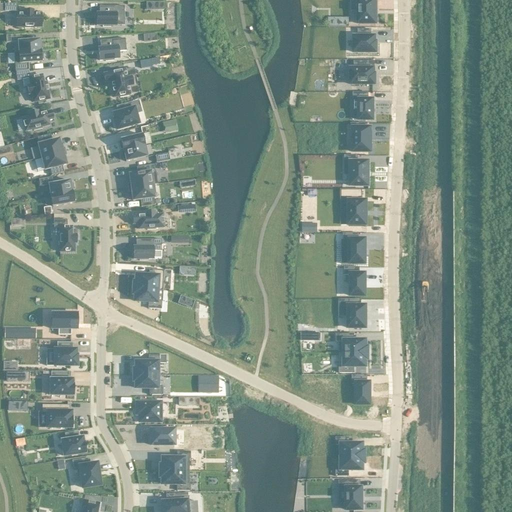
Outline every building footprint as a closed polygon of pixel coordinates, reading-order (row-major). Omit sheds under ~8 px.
[(351,0),(351,1),(358,1),(358,24),(376,24),(376,0),(368,0),(367,0),(351,0)] [(99,18),(97,18),(97,26),(103,26),(103,27),(111,27),(111,26),(124,26),(124,6),(99,6),(99,13),(99,18)] [(33,11),(25,11),(25,14),(17,14),(17,27),(25,27),(25,29),(33,29),(33,27),(41,27),(41,14),(33,14),(33,11)] [(371,37),(371,30),(358,30),(358,37),(354,37),(354,53),(376,53),(376,43),(375,43),(375,37),(371,37)] [(21,35),(6,36),(7,43),(13,43),(14,53),(19,52),(40,51),(40,49),(42,49),(42,43),(40,43),(39,40),(22,41),(21,35)] [(101,48),(98,48),(99,50),(99,53),(100,61),(105,60),(105,61),(114,61),(114,59),(119,59),(119,52),(126,51),(125,39),(100,41),(101,48)] [(19,52),(14,53),(16,71),(29,70),(28,64),(31,63),(34,63),(41,63),(41,60),(43,60),(43,53),(41,54),(41,51),(40,51),(19,52)] [(351,69),(351,85),(375,85),(375,75),(374,75),(374,69),(369,69),(369,62),(354,62),(354,69),(351,69)] [(125,70),(104,74),(105,83),(111,82),(114,98),(119,97),(120,98),(129,96),(129,95),(130,95),(128,86),(133,86),(131,77),(126,78),(125,70)] [(29,71),(16,73),(17,80),(29,78),(31,86),(28,87),(29,95),(32,94),(34,102),(38,102),(38,104),(46,103),(45,100),(50,99),(48,90),(45,91),(42,76),(30,78),(29,71)] [(353,93),(353,102),(359,102),(359,121),(372,121),(372,101),(367,101),(367,93),(353,93)] [(114,120),(117,130),(138,124),(132,103),(117,107),(119,113),(114,114),(116,120),(114,120)] [(34,131),(43,129),(42,127),(50,125),(49,120),(54,119),(52,111),(39,115),(38,111),(30,114),(31,117),(23,119),(26,131),(34,129),(34,131)] [(352,137),(352,144),(354,144),(354,153),(370,153),(370,129),(366,129),(366,124),(352,124),(352,129),(354,129),(354,137),(352,137)] [(42,158),(63,152),(62,148),(61,148),(59,140),(52,141),(50,134),(37,138),(39,145),(38,145),(39,147),(31,149),(34,160),(42,158)] [(123,151),(145,146),(142,135),(121,140),(121,143),(119,143),(121,149),(123,149),(123,151)] [(147,157),(145,146),(123,151),(124,151),(124,153),(122,154),(124,159),(126,159),(126,162),(147,157)] [(64,156),(63,152),(42,158),(45,170),(50,169),(52,176),(64,172),(62,166),(66,165),(64,157),(64,156)] [(168,154),(155,156),(157,163),(170,161),(168,154)] [(344,156),(344,163),(350,163),(350,187),(368,187),(368,163),(357,163),(357,156),(344,156)] [(138,174),(130,175),(131,184),(130,184),(131,188),(153,185),(158,185),(156,172),(155,172),(154,165),(137,167),(138,174)] [(51,196),(72,192),(72,190),(74,190),(72,183),(70,184),(70,181),(53,184),(52,177),(39,180),(40,187),(49,185),(51,196)] [(153,185),(131,188),(131,193),(132,193),(133,201),(140,200),(141,207),(155,206),(154,198),(153,185)] [(341,190),(341,198),(351,198),(351,202),(349,202),(349,226),(366,226),(366,202),(359,202),(359,198),(362,198),(362,190),(341,190)] [(73,194),(72,192),(51,196),(52,206),(53,207),(57,206),(74,203),(74,200),(76,200),(75,194),(73,194)] [(45,215),(52,214),(51,206),(44,208),(45,215)] [(146,216),(133,217),(134,224),(139,224),(139,229),(147,229),(147,230),(156,230),(155,228),(164,228),(163,215),(155,215),(154,212),(146,213),(146,216)] [(67,220),(54,220),(54,228),(58,228),(59,252),(75,252),(75,244),(76,244),(76,235),(72,235),(72,227),(67,227),(67,220)] [(344,234),(344,241),(350,241),(350,264),(365,264),(365,240),(358,240),(358,234),(344,234)] [(134,247),(134,249),(134,252),(134,259),(140,259),(139,261),(148,261),(148,259),(161,259),(161,240),(136,240),(136,247),(134,247)] [(345,268),(345,275),(351,275),(351,297),(365,297),(365,275),(359,275),(359,268),(345,268)] [(134,282),(133,288),(162,290),(163,271),(150,270),(149,276),(136,276),(136,283),(134,282)] [(133,288),(133,294),(135,294),(135,301),(149,302),(148,309),(161,309),(161,302),(157,302),(157,290),(162,291),(162,290),(133,288)] [(189,299),(186,306),(192,309),(195,301),(189,299)] [(339,300),(339,316),(348,316),(348,329),(366,329),(366,307),(361,307),(361,300),(339,300)] [(52,314),(52,329),(58,329),(58,336),(71,336),(71,329),(77,329),(77,314),(62,314),(62,312),(54,312),(54,314),(52,314)] [(5,339),(24,339),(24,328),(5,328),(5,339)] [(320,333),(301,333),(301,341),(320,341),(320,333)] [(336,335),(336,342),(339,342),(339,354),(368,354),(368,348),(366,348),(366,341),(354,341),(354,335),(336,335)] [(55,350),(55,366),(77,366),(77,356),(76,356),(76,351),(72,351),(72,343),(58,343),(58,350),(55,350)] [(339,354),(339,373),(354,373),(354,367),(366,367),(366,360),(368,360),(368,354),(339,354)] [(134,370),(134,376),(157,376),(158,363),(165,364),(165,356),(149,356),(149,363),(136,363),(136,370),(134,370)] [(4,362),(4,371),(17,371),(17,362),(4,362)] [(197,365),(197,375),(219,375),(197,365)] [(51,380),(51,395),(74,396),(74,386),(72,386),(73,380),(70,380),(70,373),(52,372),(51,380)] [(134,376),(133,382),(135,382),(135,389),(150,389),(150,395),(162,395),(162,388),(157,388),(157,376),(134,376)] [(218,376),(199,377),(199,393),(219,393),(218,376)] [(367,376),(352,376),(352,384),(356,384),(356,405),(370,405),(370,383),(367,383),(367,376)] [(137,402),(137,415),(140,415),(140,422),(161,422),(161,402),(137,402)] [(43,406),(43,413),(47,413),(47,428),(72,428),(72,418),(71,418),(71,412),(67,412),(67,406),(43,406)] [(174,430),(151,431),(151,446),(174,445),(174,430)] [(66,440),(62,441),(64,457),(86,453),(84,443),(83,444),(82,438),(79,439),(78,432),(65,434),(66,440)] [(336,438),(336,445),(341,445),(341,457),(365,457),(365,451),(363,451),(363,444),(349,444),(349,438),(336,438)] [(161,465),(161,471),(189,472),(190,459),(191,460),(191,452),(178,452),(178,459),(163,458),(163,465),(161,465)] [(336,469),(336,477),(349,477),(349,470),(363,470),(363,463),(365,463),(365,457),(341,457),(338,457),(338,469),(336,469)] [(89,459),(73,461),(74,468),(80,467),(83,488),(100,486),(99,477),(98,473),(97,464),(90,465),(89,459)] [(161,471),(161,477),(163,477),(163,484),(177,485),(177,491),(189,491),(189,472),(161,471)] [(354,481),(339,481),(340,489),(347,489),(347,511),(362,510),(362,488),(354,488),(354,481)] [(162,509),(161,509),(161,511),(187,511),(187,502),(187,494),(166,495),(166,503),(162,503),(162,509)] [(81,511),(97,511),(99,504),(84,501),(81,511)]
